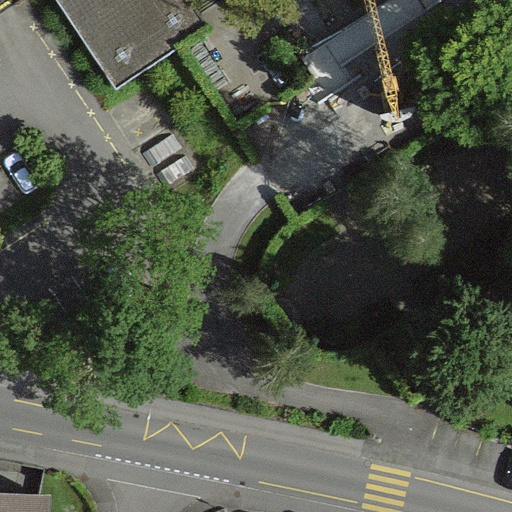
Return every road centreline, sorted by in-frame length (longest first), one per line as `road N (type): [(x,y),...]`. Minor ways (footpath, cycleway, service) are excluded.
road 1 (residential): [(140,442),(492,511)]
road 2 (residential): [(0,410),(140,442)]
